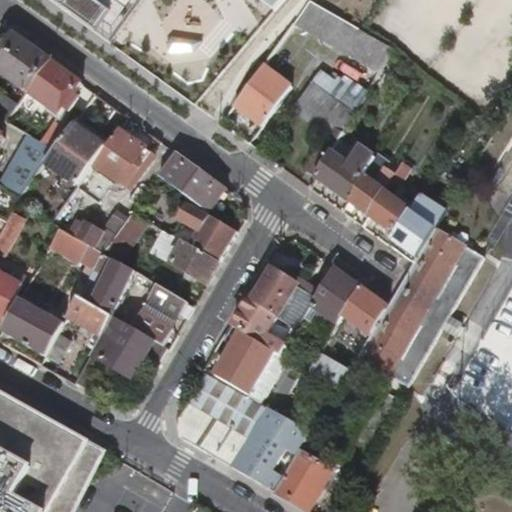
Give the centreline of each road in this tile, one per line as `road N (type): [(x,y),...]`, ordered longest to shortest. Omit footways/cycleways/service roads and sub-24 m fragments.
road 1 (residential): [(277,207),(0,8)]
road 2 (residential): [(146,455),(277,207)]
road 3 (residential): [(0,369),(146,455)]
road 4 (residential): [(392,290),(277,207)]
